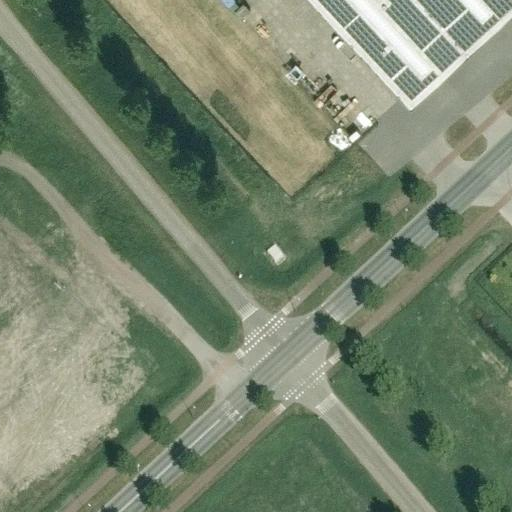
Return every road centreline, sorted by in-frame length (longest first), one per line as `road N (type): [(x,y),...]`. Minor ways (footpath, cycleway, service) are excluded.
road 1 (unclassified): [(286,356),(0,17)]
road 2 (track): [(0,161),(27,172),(246,396)]
road 3 (secondary): [(511,147),(286,356)]
road 4 (secondary): [(286,356),(122,511)]
road 5 (unclassified): [(418,511),(286,356)]
